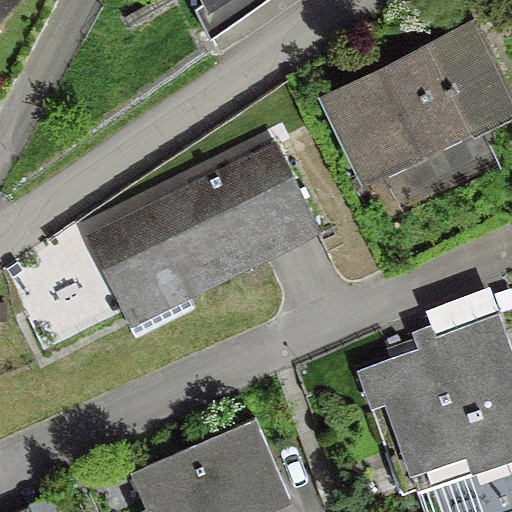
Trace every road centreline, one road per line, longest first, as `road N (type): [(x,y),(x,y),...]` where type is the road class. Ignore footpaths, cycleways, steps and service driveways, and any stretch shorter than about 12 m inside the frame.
road 1 (residential): [(0,468),(505,243)]
road 2 (residential): [(341,0),(0,234)]
road 3 (residential): [(0,144),(77,0)]
